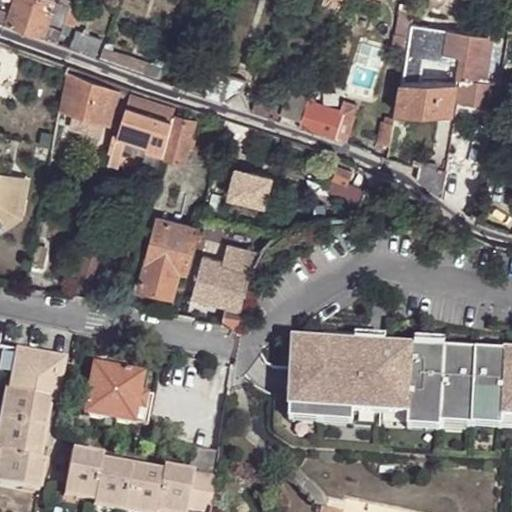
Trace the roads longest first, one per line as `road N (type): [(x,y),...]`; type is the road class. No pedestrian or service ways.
road 1 (residential): [(0,31),(350,153),(459,223),(511,241)]
road 2 (residential): [(0,305),(233,348)]
